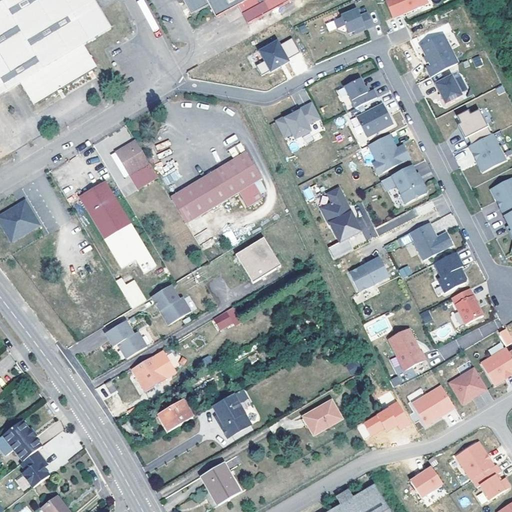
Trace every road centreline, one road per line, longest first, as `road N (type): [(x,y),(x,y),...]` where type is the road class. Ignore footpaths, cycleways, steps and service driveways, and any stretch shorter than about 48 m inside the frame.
road 1 (residential): [(381,43),(509,291)]
road 2 (tertiary): [(143,511),(78,400),(0,297)]
road 3 (residential): [(277,511),(345,472),(437,443),(491,410)]
road 4 (residential): [(173,80),(268,95),(381,43)]
road 5 (residential): [(0,182),(173,80)]
